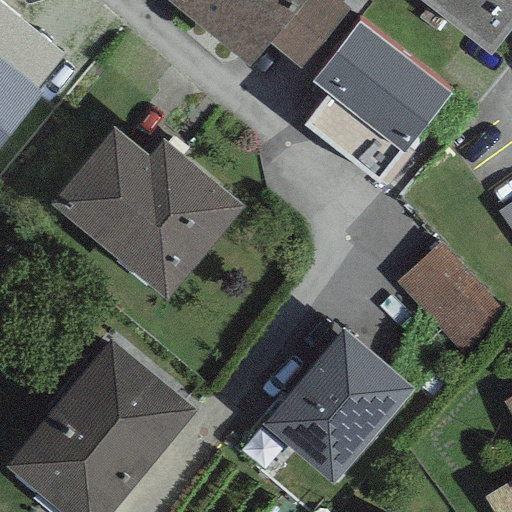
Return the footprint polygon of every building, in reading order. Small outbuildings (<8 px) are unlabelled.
[(2,0),(0,0),(0,169),(84,64),(2,0)] [(173,0),(186,10),(194,0),(173,0)] [(344,0),(194,0),(186,10),(248,62),(269,36),(299,61),(348,3),(344,0)] [(511,19),(511,0),(431,0),(491,46),(511,19)] [(448,86),(359,16),(313,74),(330,87),(305,120),(377,177),(448,86)] [(244,200),(162,131),(148,149),(113,119),(48,197),(165,294),(244,200)] [(511,201),(498,211),(511,230),(511,201)] [(437,242),(397,280),(465,351),(505,313),(437,242)] [(413,385),(340,324),(261,419),(334,480),(413,385)] [(108,511),(196,406),(110,335),(6,461),(66,511),(108,511)] [(511,511),(511,392),(502,398),(511,415),(511,475),(482,493),(493,511),(511,511)]
